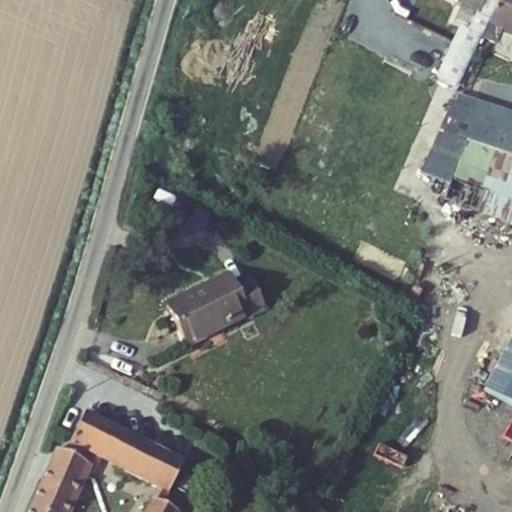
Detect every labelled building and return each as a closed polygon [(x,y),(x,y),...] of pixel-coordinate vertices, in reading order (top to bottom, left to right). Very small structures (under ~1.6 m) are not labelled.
[(471,0),(467,9),(471,11),(492,20),(497,10),(501,0),(471,0)] [(511,0),(501,0),(497,10),(511,16),(511,0)] [(492,20),(471,11),(444,67),(466,77),(492,20)] [(443,124),(475,134),(492,93),(463,83),(443,124)] [(511,100),(492,93),(475,134),(505,144),(511,146),(511,100)] [(459,175),(475,134),(443,124),(425,162),(459,175)] [(482,202),(505,144),(475,134),(459,175),(424,262),(455,275),(482,202)] [(511,146),(505,144),(482,202),(511,212),(511,146)] [(169,297),(190,333),(268,291),(253,268),(237,277),(228,264),(169,297)] [(511,308),(472,374),(511,398),(511,308)] [(180,499),(200,455),(95,404),(77,446),(69,443),(37,511),(191,511),(194,506),(180,499)]
